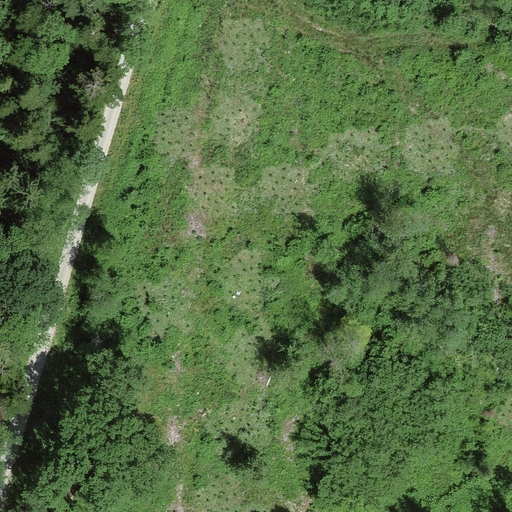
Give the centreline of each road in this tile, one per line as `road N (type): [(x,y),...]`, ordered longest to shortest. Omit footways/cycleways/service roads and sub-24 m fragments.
road 1 (track): [(145,0),(36,372)]
road 2 (track): [(0,490),(36,372)]
